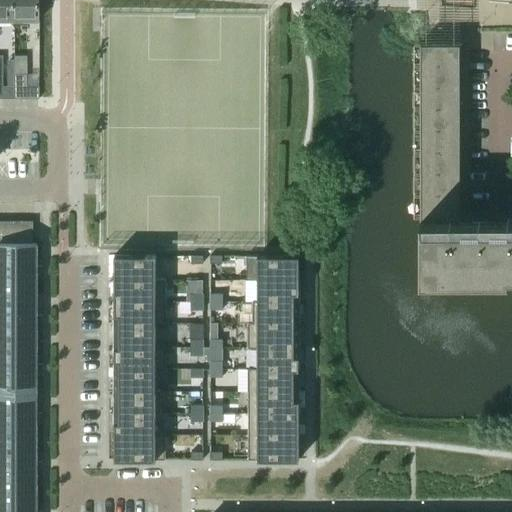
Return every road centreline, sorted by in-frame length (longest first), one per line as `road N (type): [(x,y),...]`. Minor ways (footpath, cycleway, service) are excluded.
road 1 (residential): [(68,486),(65,262)]
road 2 (residential): [(53,125),(66,104),(66,0)]
road 3 (residential): [(172,511),(172,488),(68,486)]
